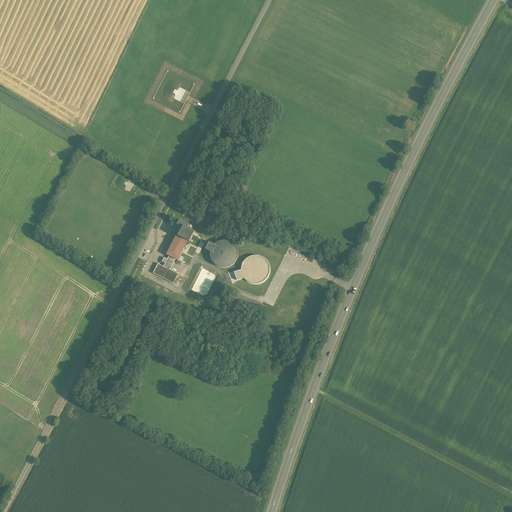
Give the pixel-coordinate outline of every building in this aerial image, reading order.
[(187,241),(189,242),(190,242),(194,232),(187,228),(189,225),(189,224),(180,220),(179,220),(177,225),(177,226),(181,228),(178,236),(178,237),(187,241)] [(178,260),(187,241),(178,237),(177,236),(167,255),(169,256),(176,259),(178,260)] [(215,243),(214,244),(209,242),(206,249),(210,251),(210,252),(210,254),(210,256),(210,257),(211,259),(212,260),(213,262),(214,263),(216,265),(217,266),(219,266),(220,267),(222,267),(226,267),(228,267),(230,266),(233,264),(234,262),(235,261),(236,259),(237,258),(237,256),(237,254),(237,251),(237,250),(236,248),(236,247),(235,246),(234,245),(233,244),(232,243),(231,242),(229,241),(228,241),(226,240),(225,240),(222,240),(220,240),(219,241),(217,242),(216,242),(215,243)] [(165,263),(164,267),(170,270),(176,259),(169,256),(168,259),(166,258),(164,263),(165,263)] [(178,274),(170,270),(164,267),(158,264),(153,273),(173,283),(178,274)] [(215,276),(202,270),(192,290),(204,296),(215,276)]
